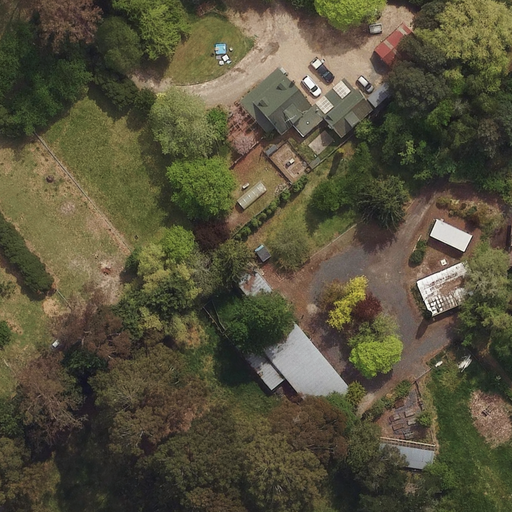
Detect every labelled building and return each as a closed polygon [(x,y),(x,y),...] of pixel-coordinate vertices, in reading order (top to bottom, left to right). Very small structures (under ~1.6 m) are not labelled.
[(420,42),(402,19),(373,42),(391,65),(420,42)] [(302,135),(323,118),(344,144),(377,117),(344,76),(310,103),(286,73),(253,99),(281,134),(293,124),(302,135)] [(472,233),(437,215),(427,235),(463,253),(472,233)] [(462,300),(442,263),(413,279),(433,316),(462,300)] [(352,389),(295,323),(282,324),(257,341),(317,412),(352,389)]
